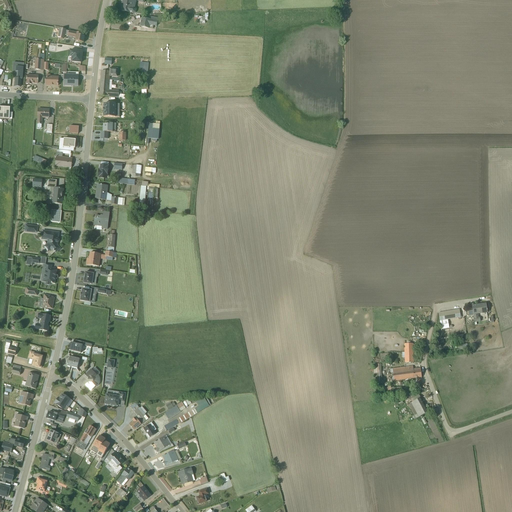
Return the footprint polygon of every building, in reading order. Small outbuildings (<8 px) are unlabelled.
[(122,0),(120,11),(135,14),(136,9),(134,9),(136,1),(144,3),(144,0),(122,0)] [(149,29),(149,28),(153,29),(154,26),(156,27),(158,19),(149,17),(148,20),(142,18),(140,27),(149,29)] [(18,33),(24,33),(25,22),(16,21),(14,34),(18,34),(18,33)] [(81,34),(69,31),(68,37),(75,39),(75,41),(84,43),(85,37),(80,36),(81,34)] [(82,52),(69,51),(69,58),(71,58),(71,62),(81,63),(82,52)] [(43,71),(43,61),(36,60),(35,70),(43,71)] [(141,62),(140,74),(148,74),(149,62),(141,62)] [(22,68),(12,67),(12,72),(15,72),(14,87),(19,87),(20,79),(21,80),(22,68)] [(109,68),(109,72),(101,72),(101,80),(110,81),(110,77),(117,77),(118,69),(109,68)] [(27,75),(26,85),(31,85),(31,84),(37,84),(37,76),(27,75)] [(46,75),(46,86),(58,87),(59,77),(50,77),(50,75),(46,75)] [(63,79),(63,86),(78,87),(78,76),(61,75),(61,79),(63,79)] [(110,81),(101,80),(99,96),(123,99),(123,95),(119,95),(119,91),(109,90),(110,81)] [(103,104),(103,117),(119,118),(119,104),(103,104)] [(42,126),(42,119),(49,120),(49,111),(38,110),(37,126),(42,126)] [(158,140),(159,122),(155,122),(155,125),(149,124),(147,139),(158,140)] [(107,125),(103,125),(103,132),(115,132),(116,124),(107,124),(107,125)] [(74,148),(75,140),(64,139),(63,148),(69,148),(74,148)] [(63,154),(56,153),(54,166),(70,168),(71,159),(62,158),(63,154)] [(46,161),(35,156),(33,161),(41,164),(41,163),(45,165),(46,161)] [(108,166),(100,165),(100,171),(98,171),(98,178),(107,179),(108,166)] [(131,165),(131,168),(133,169),(132,174),(135,174),(135,177),(140,177),(141,167),(131,165)] [(42,180),(33,179),(32,187),(41,188),(42,180)] [(60,214),(61,205),(62,205),(63,189),(56,189),(56,181),(50,180),(50,181),(48,181),(47,188),(50,188),(49,197),(52,197),(52,204),(59,205),(58,211),(51,210),(50,222),(60,223),(61,214),(60,214)] [(108,186),(97,185),(95,200),(110,201),(110,204),(124,206),(125,198),(111,197),(111,196),(107,194),(108,186)] [(101,229),(107,230),(109,213),(103,212),(103,217),(95,216),(94,226),(101,227),(101,229)] [(59,250),(56,245),(58,233),(43,231),(41,240),(47,242),(47,245),(43,247),(47,253),(50,250),(54,251),(55,253),(59,250)] [(106,252),(105,255),(89,253),(89,259),(86,259),(86,265),(88,266),(99,267),(100,260),(100,259),(112,261),(113,258),(116,258),(117,254),(106,252)] [(57,271),(51,270),(52,266),(45,265),(46,260),(29,257),(28,262),(43,264),(42,271),(44,272),(43,283),(54,285),(57,271)] [(94,274),(85,273),(83,283),(96,285),(97,274),(107,276),(107,272),(95,270),(94,274)] [(90,291),(82,289),(80,300),(94,303),(96,293),(107,295),(108,291),(104,290),(91,287),(90,291)] [(54,297),(44,295),(41,308),(52,310),(54,297)] [(477,314),(487,312),(486,304),(472,306),(473,311),(468,311),(469,316),(472,315),(472,314),(473,313),(473,314),(474,314),(474,319),(474,322),(480,321),(479,318),(478,318),(477,314)] [(460,317),(459,309),(439,313),(441,329),(448,328),(447,319),(460,317)] [(40,319),(38,325),(36,324),(35,330),(48,333),(51,316),(39,314),(38,319),(40,319)] [(16,349),(9,347),(11,342),(6,340),(5,343),(6,343),(5,347),(5,354),(14,356),(16,349)] [(70,344),(69,351),(80,354),(82,346),(71,343),(70,344)] [(413,344),(404,344),(405,363),(413,363),(413,352),(415,352),(415,345),(413,345),(413,344)] [(28,359),(27,362),(28,365),(41,368),(43,360),(41,360),(42,357),(39,356),(40,355),(30,352),(28,359)] [(67,354),(70,357),(67,367),(77,369),(79,360),(73,358),(74,357),(71,352),(67,354)] [(105,364),(104,367),(107,367),(106,368),(113,369),(114,361),(108,360),(107,364),(105,364)] [(14,365),(11,373),(20,376),(21,371),(19,370),(20,367),(14,365)] [(381,365),(374,365),(375,382),(382,382),(381,365)] [(394,381),(416,378),(421,377),(420,369),(413,369),(413,366),(408,367),(393,369),(394,381)] [(85,376),(88,379),(88,382),(85,385),(91,391),(96,386),(96,387),(98,385),(99,382),(99,378),(98,376),(100,374),(99,373),(95,368),(92,371),(91,370),(85,376)] [(35,390),(38,376),(29,373),(25,387),(35,390)] [(107,391),(104,405),(117,407),(118,407),(123,407),(124,403),(126,394),(107,391)] [(32,395),(21,392),(18,404),(29,407),(32,395)] [(413,416),(414,419),(418,417),(428,412),(420,398),(417,393),(411,396),(414,401),(408,404),(414,416),(413,416)] [(65,411),(72,402),(62,394),(58,401),(56,400),(54,404),(65,411)] [(167,431),(210,406),(208,403),(209,403),(206,398),(204,399),(204,398),(196,403),(198,407),(164,427),(167,431)] [(173,407),(176,406),(173,402),(171,404),(170,403),(165,407),(168,411),(173,408),(173,407)] [(164,414),(168,420),(185,409),(181,403),(164,414)] [(137,406),(137,405),(136,404),(134,404),(130,407),(134,412),(137,416),(132,421),(133,422),(129,426),(134,430),(140,425),(141,425),(148,419),(145,415),(147,413),(142,407),(139,409),(137,406)] [(68,413),(66,418),(83,423),(86,414),(82,410),(79,416),(68,413)] [(62,424),(64,416),(53,412),(52,414),(48,413),(46,419),(62,424)] [(26,422),(27,418),(16,415),(15,419),(16,419),(14,427),(23,429),(25,422),(26,422)] [(156,430),(151,423),(148,426),(144,429),(146,432),(145,433),(147,435),(146,435),(149,439),(156,433),(154,431),(156,430)] [(86,430),(76,447),(83,452),(96,430),(90,427),(87,430),(86,430)] [(61,435),(51,431),(47,441),(57,445),(61,435)] [(90,451),(96,454),(104,441),(105,440),(99,436),(90,451)] [(171,444),(166,436),(154,443),(157,448),(155,449),(157,453),(171,444)] [(11,454),(13,447),(15,448),(15,447),(23,449),(24,443),(20,441),(20,440),(11,438),(10,441),(8,441),(6,442),(5,443),(3,443),(1,451),(11,454)] [(109,445),(104,441),(96,454),(95,456),(101,459),(109,445)] [(163,463),(165,466),(178,460),(180,459),(176,451),(174,452),(174,451),(162,456),(165,462),(163,463)] [(123,462),(115,452),(107,459),(110,462),(108,464),(114,470),(113,471),(116,474),(122,469),(119,466),(123,462)] [(51,467),(48,466),(49,460),(52,461),(53,457),(51,457),(43,454),(39,469),(50,472),(51,467)] [(11,482),(13,472),(4,469),(2,473),(4,474),(2,480),(11,482)] [(123,487),(133,474),(127,469),(116,482),(123,487)] [(193,475),(191,469),(178,473),(180,478),(181,478),(183,485),(193,482),(192,476),(193,475)] [(229,476),(226,477),(225,473),(221,474),(224,482),(231,480),(229,476)] [(48,491),(46,490),(48,481),(37,478),(36,482),(38,482),(35,491),(40,492),(40,494),(47,496),(48,491)] [(56,481),(55,483),(58,484),(57,485),(66,489),(67,486),(56,481)] [(10,485),(0,482),(0,496),(6,498),(10,485)] [(151,495),(143,487),(136,492),(143,501),(151,495)] [(126,494),(120,489),(116,494),(122,498),(126,494)] [(197,501),(198,505),(207,502),(206,499),(207,498),(206,495),(208,494),(207,489),(198,492),(200,497),(197,498),(198,500),(197,501)] [(35,511),(43,511),(48,506),(37,499),(35,503),(31,509),(35,511)]
